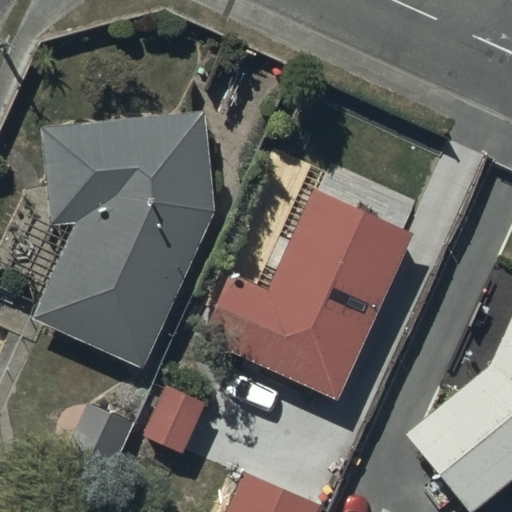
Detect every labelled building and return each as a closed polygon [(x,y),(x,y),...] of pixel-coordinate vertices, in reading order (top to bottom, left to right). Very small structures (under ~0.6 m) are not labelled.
[(204,102),(42,117),(52,214),(75,212),(31,310),(141,359),(213,199),(204,102)] [(255,206),(201,327),(338,387),(411,222),(312,178),(292,222),(255,206)] [(511,299),(487,354),(405,422),(472,504),(511,470),(511,299)] [(208,390),(165,372),(142,426),(185,445),(208,390)] [(135,413),(87,393),(62,452),(110,472),(135,413)] [(0,511),(4,511),(28,460),(0,447),(0,511)] [(243,463),(222,511),(312,511),(320,495),(243,463)]
